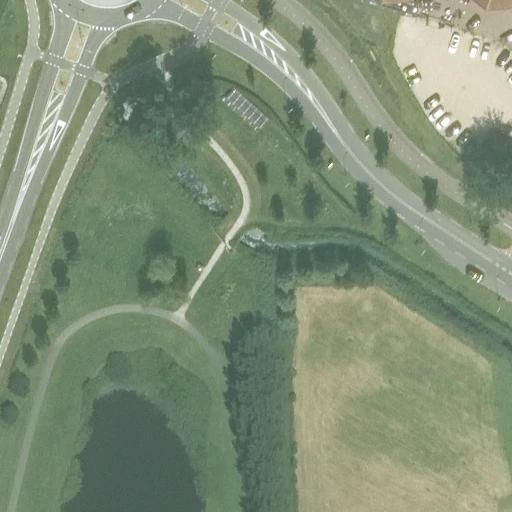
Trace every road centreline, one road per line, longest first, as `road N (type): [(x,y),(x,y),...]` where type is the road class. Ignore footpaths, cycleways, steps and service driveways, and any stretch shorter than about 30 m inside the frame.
road 1 (primary): [(11,224),(25,210),(110,18)]
road 2 (tertiary): [(508,273),(397,200),(332,129)]
road 3 (primary): [(65,2),(11,224)]
road 4 (tertiary): [(146,4),(249,54),(332,129)]
road 5 (tertiary): [(332,129),(331,114),(296,64),(214,0)]
